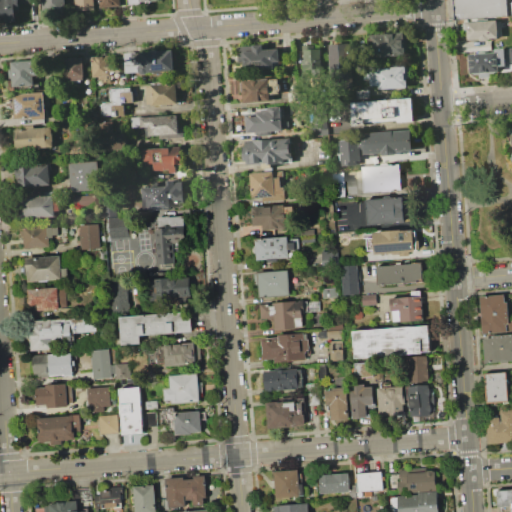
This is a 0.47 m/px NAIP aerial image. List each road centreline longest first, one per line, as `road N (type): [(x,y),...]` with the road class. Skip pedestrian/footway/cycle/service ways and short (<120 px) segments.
road 1 (residential): [(188,0),(207,57),(242,511)]
road 2 (tertiary): [(433,0),(473,511)]
road 3 (residential): [(0,472),(467,436)]
road 4 (residential): [(0,43),(434,9)]
road 5 (residential): [(0,357),(11,511)]
